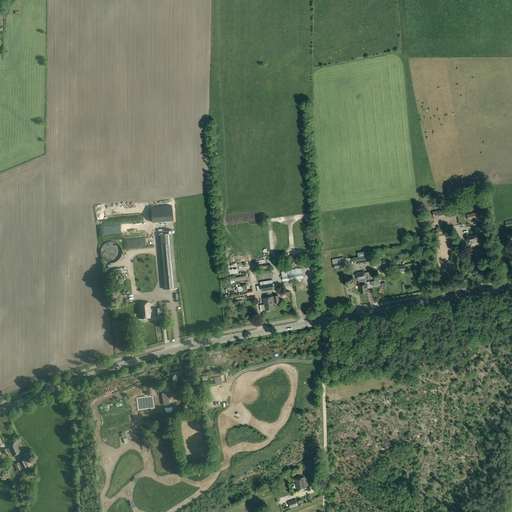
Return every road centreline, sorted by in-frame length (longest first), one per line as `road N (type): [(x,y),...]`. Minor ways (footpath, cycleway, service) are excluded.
road 1 (tertiary): [(0,412),(114,367),(321,321)]
road 2 (tertiary): [(321,321),(511,286)]
road 3 (unclassified): [(321,321),(322,511)]
